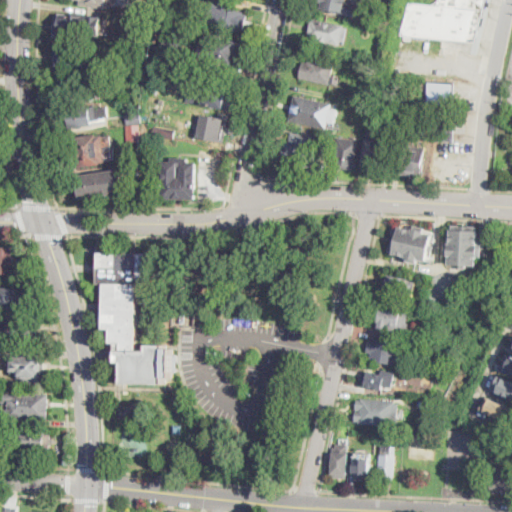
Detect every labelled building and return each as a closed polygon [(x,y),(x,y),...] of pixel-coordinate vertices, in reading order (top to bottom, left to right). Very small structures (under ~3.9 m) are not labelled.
[(80,0),(80,4),(107,8),(108,0),(80,0)] [(345,0),(343,12),(321,8),(322,3),(318,2),(318,0),(345,0)] [(485,0),(476,43),(400,35),(408,3),(436,6),(437,0),(485,0)] [(246,24),(245,30),(240,29),(239,30),(233,28),(233,31),(221,27),(222,25),(209,22),(214,4),(244,12),(243,15),(248,16),(246,24)] [(89,16),(88,35),(79,34),(79,35),(73,35),(73,38),(53,37),(54,16),(60,17),(60,14),(89,16)] [(348,27),(344,46),(308,38),(312,19),(348,27)] [(239,61),(238,63),(233,62),(233,64),(201,58),(206,34),(239,41),(238,43),(242,44),(239,61)] [(177,60),(176,61),(163,59),(166,42),(179,44),(177,60)] [(87,46),(87,54),(90,54),(90,60),(87,59),(87,67),(61,67),(61,65),(55,65),(56,48),(61,48),(61,45),(87,46)] [(317,57),(329,60),(329,62),(335,63),(333,76),(336,76),(334,85),(300,78),(304,62),(308,63),(309,58),(316,59),(317,57)] [(409,61),(408,76),(395,76),(396,60),(409,61)] [(88,80),(88,88),(97,88),(97,101),(64,100),(64,98),(57,98),(57,82),(64,82),(64,80),(88,80)] [(196,82),(222,87),(222,83),(236,86),(233,99),(233,103),(231,110),(188,102),(187,102),(188,97),(184,96),(185,91),(194,92),(196,82)] [(455,84),(454,107),(428,105),(429,82),(455,83),(455,84)] [(339,110),(336,124),(329,122),(327,129),(290,121),(295,96),(333,104),(332,109),(339,110)] [(97,106),(97,107),(108,106),(109,117),(101,118),(102,120),(94,121),(94,126),(66,129),(63,110),(97,106)] [(397,111),(396,119),(388,118),(390,110),(397,111)] [(455,111),(455,142),(438,141),(439,110),(455,111)] [(138,124),(121,126),(121,118),(127,117),(127,112),(141,111),(142,124),(138,124)] [(231,115),(228,129),(225,142),(194,135),(199,114),(218,118),(220,112),(231,115)] [(141,141),(141,124),(127,124),(128,141),(141,141)] [(177,130),(175,139),(150,133),(152,124),(177,130)] [(315,137),(314,146),(317,146),(314,160),(283,154),(285,141),(291,142),(293,133),(315,137)] [(368,133),(381,135),(384,136),(382,155),(385,155),(383,174),(362,171),(362,166),(361,166),(365,139),(367,139),(368,133)] [(99,134),(99,137),(111,135),(113,150),(107,151),(108,162),(103,163),(103,165),(79,168),(79,166),(72,166),(69,140),(77,139),(76,137),(99,134)] [(356,165),(356,167),(355,167),(354,171),(336,168),(336,164),(334,163),(339,138),(360,142),(356,165)] [(426,148),(422,178),(401,175),(405,146),(426,148)] [(189,158),(189,162),(198,162),(197,200),(183,199),(175,199),(162,199),(163,161),(172,161),(172,157),(189,158)] [(122,170),(124,186),(130,185),(132,197),(104,201),(103,195),(76,199),(73,177),(122,170)] [(426,261),(390,251),(398,224),(434,234),(426,261)] [(450,262),(453,225),(481,227),(478,265),(450,262)] [(13,267),(13,275),(0,274),(0,246),(14,247),(13,267)] [(149,253),(149,285),(139,285),(138,350),(123,350),(124,343),(112,343),(112,329),(104,329),(105,284),(98,284),(99,265),(99,252),(149,253)] [(414,282),(412,291),(407,290),(405,296),(400,295),(399,300),(395,299),(394,301),(385,298),(386,292),(383,291),(387,275),(414,282)] [(26,301),(26,310),(0,308),(0,286),(27,289),(26,301)] [(382,307),(399,310),(400,308),(410,310),(406,334),(378,328),(382,307)] [(39,328),(38,340),(0,338),(0,329),(1,314),(21,315),(21,318),(39,319),(39,328)] [(423,342),(422,347),(411,344),(413,333),(425,336),(423,342)] [(401,354),(400,360),(397,359),(395,365),(371,360),(372,353),(368,352),(370,340),(403,347),(401,354)] [(45,367),(44,384),(24,383),(24,378),(20,378),(20,375),(12,374),(12,367),(9,366),(9,356),(45,357),(45,367)] [(396,373),(394,386),(393,388),(384,386),(383,391),(362,387),(363,380),(364,372),(381,375),(382,371),(396,373)] [(511,397),(494,389),(500,375),(511,380),(511,397)] [(49,394),(49,400),(48,420),(5,418),(6,399),(11,399),(11,392),(49,394)] [(491,397),(511,407),(507,418),(485,408),(491,397)] [(400,402),(398,427),(356,423),(357,399),(400,402)] [(51,443),(50,459),(33,458),(33,455),(22,455),(22,451),(20,450),(20,446),(11,446),(12,428),(52,431),(51,443)] [(349,445),(348,479),(334,478),(335,474),(333,474),(334,454),(337,454),(338,445),(349,445)] [(372,446),(371,481),(365,481),(365,476),(356,476),(358,446),(372,446)] [(397,447),(395,481),(379,480),(381,446),(397,447)] [(511,494),(494,493),(494,490),(491,490),(492,465),(511,465),(511,494)] [(17,511),(18,495),(5,495),(4,511),(17,511)]
